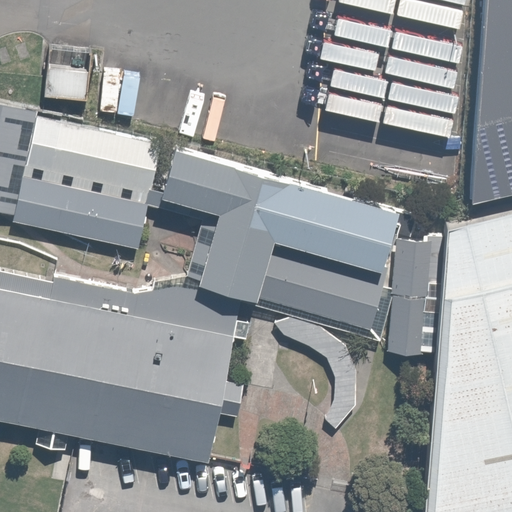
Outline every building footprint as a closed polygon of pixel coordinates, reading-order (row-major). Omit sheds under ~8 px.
[(0,243),(101,266),(125,157),(4,131),(0,148),(0,243)] [(359,223),(138,155),(120,213),(182,232),(164,291),(323,340),(359,223)] [(511,511),(511,207),(446,224),(423,511),(511,511)] [(422,234),(393,233),(388,343),(417,344),(422,234)] [(188,338),(0,304),(0,439),(164,469),(188,338)]
